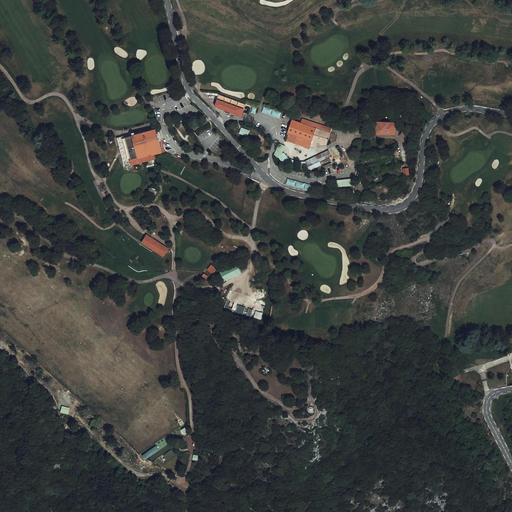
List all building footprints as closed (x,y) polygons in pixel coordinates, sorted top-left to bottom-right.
[(244,102),(217,94),(214,105),(241,113),(244,102)] [(331,115),(310,109),(309,114),(329,121),(331,115)] [(308,146),(311,139),(315,126),(291,118),(288,127),(286,132),(288,133),(286,138),(289,139),(292,131),(297,133),(294,141),(308,146)] [(389,134),(389,125),(389,122),(380,122),(379,128),(378,128),(378,133),(389,134)] [(315,126),(311,139),(325,144),(329,131),(315,126)] [(155,131),(153,129),(124,137),(118,139),(125,166),(145,161),(147,167),(152,166),(151,160),(154,159),(153,154),(161,152),(155,131)] [(292,131),(289,139),(294,141),(297,133),(292,131)] [(328,150),(306,161),(309,166),(331,155),(328,150)] [(283,152),(278,156),(284,163),(289,160),(283,152)] [(340,181),(337,181),(337,187),(356,186),(355,179),(341,179),(340,181)] [(168,249),(147,235),(142,243),(164,256),(168,249)] [(237,263),(219,271),(225,281),(242,273),(237,263)] [(217,269),(211,265),(208,270),(213,274),(217,269)] [(145,452),(140,455),(143,459),(156,449),(155,446),(154,447),(149,449),(145,452)]
